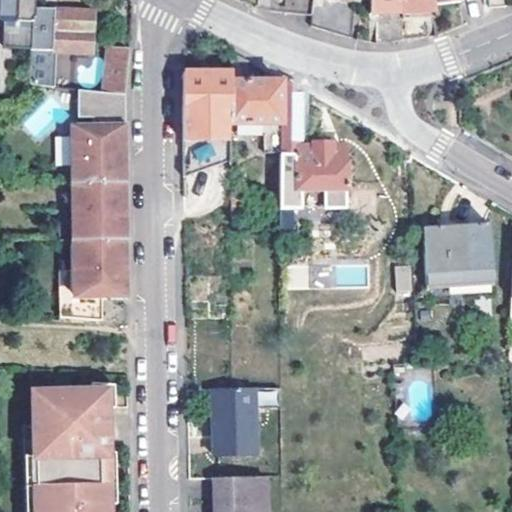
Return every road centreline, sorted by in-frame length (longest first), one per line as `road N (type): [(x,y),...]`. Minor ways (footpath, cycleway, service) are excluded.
road 1 (residential): [(172,0),(160,18),(152,75),(159,511)]
road 2 (residential): [(183,0),(285,49),(387,69)]
road 3 (residential): [(511,190),(415,131),(396,106),(387,69)]
road 4 (residential): [(387,69),(511,31)]
